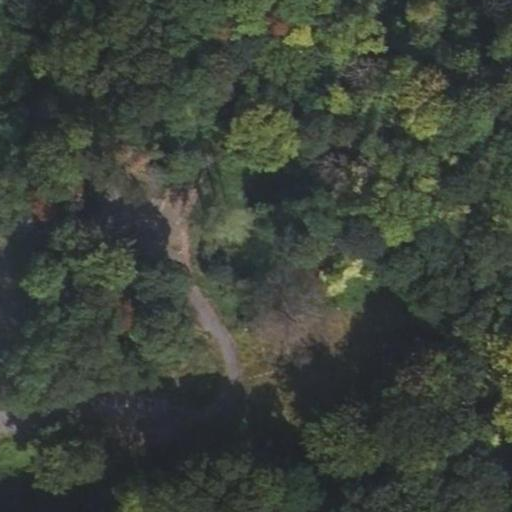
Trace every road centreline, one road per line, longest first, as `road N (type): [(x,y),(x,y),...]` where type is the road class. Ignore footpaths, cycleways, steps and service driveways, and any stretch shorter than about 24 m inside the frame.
road 1 (residential): [(0,427),(205,421),(228,399),(229,362),(200,306),(110,238),(0,237)]
road 2 (track): [(345,0),(511,104)]
